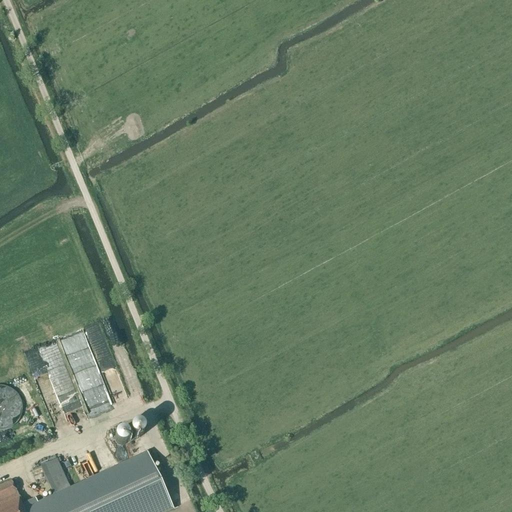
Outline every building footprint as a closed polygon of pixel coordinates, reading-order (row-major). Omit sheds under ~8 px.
[(89,339),(90,347),(97,366),(99,366),(109,362),(107,355),(107,354),(102,341),(101,337),(100,333),(99,326),(91,326),(85,329),(89,339)] [(55,342),(26,352),(39,391),(71,380),(69,372),(71,371),(63,349),(58,351),(55,342)] [(93,376),(97,391),(100,390),(103,399),(108,397),(101,373),(93,376)] [(0,431),(1,431),(8,430),(13,427),(17,422),(20,417),(22,412),(22,406),(20,400),(17,395),(12,391),(7,388),(0,387),(0,386),(0,431)] [(123,444),(125,438),(117,435),(115,441),(123,444)] [(165,511),(172,509),(147,455),(38,506),(35,499),(22,505),(11,482),(0,486),(0,511),(165,511)] [(40,467),(52,493),(68,486),(56,460),(40,467)]
